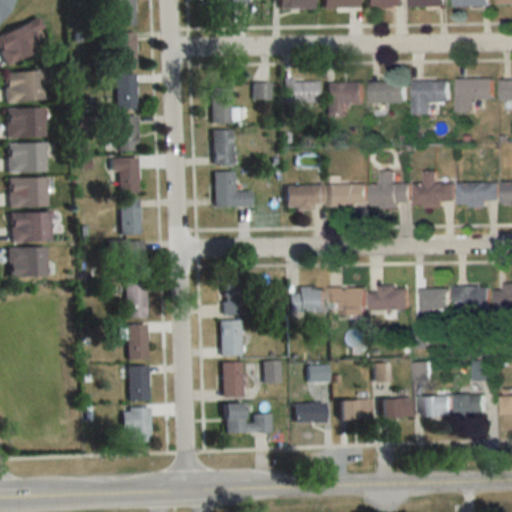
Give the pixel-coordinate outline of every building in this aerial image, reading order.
[(0,0),(0,14),(10,0),(0,0)] [(102,0),(102,8),(111,8),(112,26),(132,26),(131,0),(102,0)] [(312,9),(311,0),(277,0),(277,9),(312,9)] [(0,58),(2,63),(39,47),(32,31),(40,28),(35,16),(0,32),(0,58)] [(134,33),(113,33),(113,68),(134,68),(134,33)] [(0,72),(2,102),(41,99),(39,69),(0,72)] [(134,109),(134,74),(113,74),(113,109),(134,109)] [(491,77),(456,77),(456,110),(472,110),(472,98),(491,98),(491,77)] [(511,98),(511,78),(500,78),(500,99),(511,98)] [(316,102),(316,79),(281,79),(281,102),(316,102)] [(447,80),(412,80),(412,113),(447,113),(447,80)] [(403,81),(368,81),(368,101),(403,101),(403,81)] [(250,82),(250,98),(269,98),(269,82),(250,82)] [(325,82),(325,116),(339,116),(339,101),(360,101),(360,82),(325,82)] [(208,88),(208,122),(228,122),(228,88),(208,88)] [(41,137),(41,107),(3,107),(3,137),(41,137)] [(136,150),(135,115),(101,116),(101,135),(115,135),(116,151),(136,150)] [(230,164),(230,129),(209,129),(209,164),(230,164)] [(43,172),(43,143),(4,143),(4,172),(43,172)] [(113,192),(135,192),(135,157),(113,157),(113,192)] [(249,190),(231,190),(231,171),(211,171),(211,206),(249,206),(249,190)] [(409,205),(409,183),(392,183),(392,171),(379,171),(379,182),(371,182),(371,205),(409,205)] [(435,171),(424,171),(424,183),(413,183),(413,206),(453,205),(452,183),(435,183),(435,171)] [(44,177),(6,177),(6,207),(44,207),(44,177)] [(511,204),(511,180),(502,181),(501,204),(511,204)] [(497,182),(457,182),(457,206),(485,206),(485,200),(497,200),(497,182)] [(365,184),(326,184),(326,206),(365,206),(365,184)] [(321,185),(283,185),(283,209),(321,209),(321,185)] [(116,198),(116,234),(137,234),(137,198),(116,198)] [(47,242),(47,212),(8,212),(8,242),(47,242)] [(141,275),(141,241),(118,241),(118,275),(141,275)] [(43,276),(43,247),(5,247),(5,276),(43,276)] [(219,314),(241,314),(241,278),(219,278),(219,314)] [(143,282),(123,282),(123,318),(143,318),(143,282)] [(511,307),(511,283),(500,284),(500,307),(511,307)] [(369,310),(406,310),(406,286),(378,286),(378,292),(369,292),(369,310)] [(463,310),(489,310),(489,286),(452,286),(452,302),(463,302),(463,310)] [(323,311),(323,287),(296,287),(296,293),(287,293),(287,311),(323,311)] [(364,314),(364,287),(328,287),(328,310),(340,310),(340,314),(364,314)] [(448,318),(448,288),(420,288),(420,318),(448,318)] [(238,320),(217,320),(217,355),(238,355),(238,320)] [(145,324),(124,324),(124,359),(145,359),(145,324)] [(277,360),(261,360),(261,383),(277,383),(277,360)] [(472,360),(472,379),(491,379),(491,360),(472,360)] [(219,397),(239,397),(239,362),(219,362),(219,397)] [(412,379),(428,379),(428,362),(412,362),(412,379)] [(146,400),(146,364),(125,364),(125,400),(146,400)] [(484,413),(483,393),(455,394),(456,414),(484,413)] [(420,395),(420,415),(450,415),(450,395),(420,395)] [(408,397),(378,397),(378,417),(408,417),(408,397)] [(366,399),(336,399),(336,419),(366,419),(366,399)] [(221,402),(222,433),(268,432),(267,413),(250,414),(250,421),(241,421),(240,402),(221,402)] [(322,402),(291,402),(291,421),(322,421),(322,402)] [(147,443),(147,407),(120,407),(120,430),(127,430),(127,443),(147,443)]
